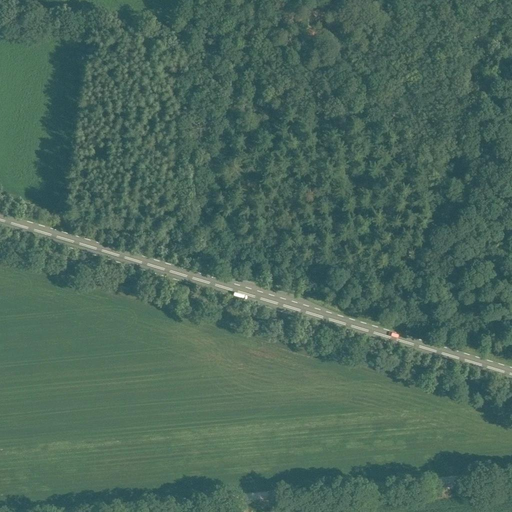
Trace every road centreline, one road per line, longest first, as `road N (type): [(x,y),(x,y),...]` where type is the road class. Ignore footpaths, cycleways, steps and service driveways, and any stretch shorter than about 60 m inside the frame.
road 1 (primary): [(511,374),(0,220)]
road 2 (track): [(99,511),(511,475)]
